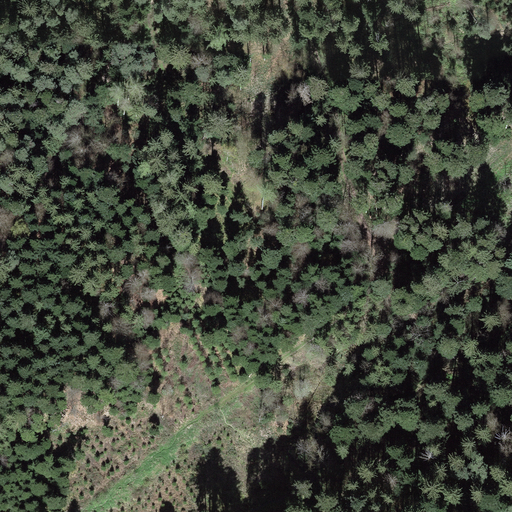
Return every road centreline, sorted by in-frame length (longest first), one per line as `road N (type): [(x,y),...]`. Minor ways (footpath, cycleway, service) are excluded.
road 1 (track): [(164,0),(0,247)]
road 2 (track): [(311,0),(337,148),(338,281)]
road 3 (track): [(511,391),(358,476),(329,511)]
